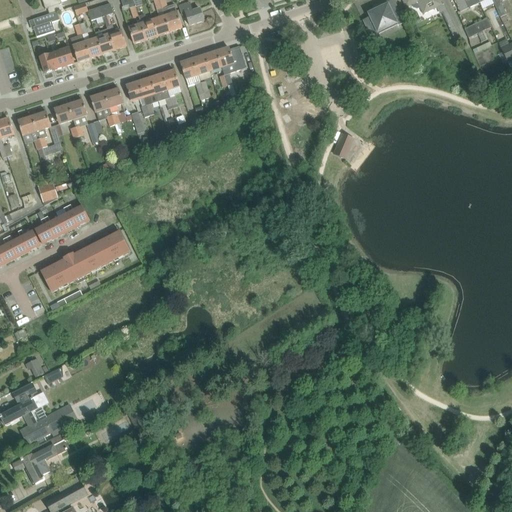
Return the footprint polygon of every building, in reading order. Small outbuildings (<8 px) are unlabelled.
[(58,12),(60,12),(64,10),(62,4),(61,0),(42,0),(44,4),(46,4),(50,15),(58,12)] [(133,18),(139,16),(133,0),(122,0),(121,0),(124,7),(130,5),(131,8),(130,8),(133,18)] [(133,0),(139,16),(142,24),(147,40),(159,37),(154,21),(148,22),(145,14),(144,15),(141,6),(143,5),(141,0),(133,0)] [(154,21),(159,37),(171,33),(159,0),(155,0),(154,0),(160,19),(154,21)] [(159,0),(171,33),(183,29),(178,13),(175,5),(168,7),(165,0),(159,0)] [(403,0),(406,7),(407,8),(413,5),(414,9),(416,10),(420,8),(423,14),(437,7),(442,5),(441,5),(439,0),(403,0)] [(480,3),(478,0),(454,0),(461,13),(480,3)] [(492,0),(502,21),(508,18),(506,15),(507,14),(500,1),(503,0),(492,0)] [(363,21),(374,42),(381,39),(377,31),(396,22),(398,26),(405,23),(399,11),(393,14),(387,1),(373,8),(375,11),(368,14),(370,18),(363,21)] [(187,14),(190,26),(205,21),(200,9),(193,12),(190,3),(180,6),(183,15),(187,14)] [(104,17),(108,29),(109,35),(115,51),(127,47),(122,31),(116,33),(113,25),(111,25),(109,18),(116,15),(116,13),(114,14),(111,4),(100,7),(104,17)] [(75,8),(79,20),(90,16),(86,5),(75,8)] [(99,19),(104,17),(100,7),(92,10),(96,20),(99,19)] [(60,21),(57,13),(50,15),(34,20),(36,27),(34,28),(37,38),(55,32),(52,23),(60,21)] [(478,34),(482,43),(489,39),(485,31),(492,28),(487,19),(465,29),(469,38),(478,34)] [(85,23),(80,25),(91,59),(103,55),(98,39),(91,41),(85,23)] [(147,40),(142,24),(129,28),(135,44),(147,40)] [(91,59),(80,25),(75,26),(81,44),(74,47),(79,63),(91,59)] [(452,27),(449,28),(455,40),(459,38),(459,37),(454,26),(452,27)] [(96,33),(98,39),(103,55),(115,51),(109,35),(108,29),(96,33)] [(511,43),(501,49),(508,63),(511,60),(511,43)] [(230,48),(225,50),(232,72),(235,68),(240,71),(247,69),(240,47),(230,50),(230,48)] [(70,48),(60,51),(65,67),(75,64),(70,48)] [(211,54),(216,70),(223,68),(225,76),(220,77),(223,88),(229,86),(232,96),(234,101),(238,100),(230,74),(231,74),(232,72),(225,50),(211,54)] [(50,52),(49,52),(55,71),(65,67),(60,51),(51,54),(50,52)] [(55,71),(49,52),(39,55),(45,74),(55,71)] [(201,75),(216,70),(211,54),(196,59),(201,75)] [(187,80),(201,75),(196,59),(182,64),(187,80)] [(175,71),(163,75),(168,91),(180,87),(175,71)] [(163,75),(151,79),(159,102),(166,100),(169,110),(174,109),(171,98),(168,91),(163,75)] [(151,79),(139,82),(144,98),(150,116),(155,115),(152,105),(159,102),(151,79)] [(144,98),(139,82),(127,86),(132,102),(141,100),(142,105),(143,107),(142,108),(145,118),(150,116),(144,98)] [(196,85),(199,95),(199,96),(201,102),(212,98),(210,92),(209,92),(206,82),(196,85)] [(120,89),(105,94),(110,109),(124,104),(120,89)] [(99,121),(94,123),(98,137),(99,136),(104,135),(100,122),(108,119),(111,129),(109,129),(110,130),(109,131),(109,133),(111,134),(112,132),(113,135),(118,134),(116,126),(113,116),(110,109),(105,94),(91,98),(96,113),(97,113),(99,121)] [(171,98),(174,109),(179,107),(176,97),(171,98)] [(83,101),(69,105),(74,120),(88,116),(83,101)] [(59,125),(56,126),(59,138),(64,136),(60,125),(74,120),(69,105),(55,110),(59,125)] [(203,106),(196,108),(198,115),(205,113),(203,106)] [(131,111),(134,122),(135,122),(137,128),(143,126),(141,120),(141,119),(138,109),(131,111)] [(33,117),(43,149),(48,147),(45,138),(48,137),(45,130),(50,128),(55,145),(54,146),(56,153),(63,151),(59,138),(56,126),(52,128),(47,112),(33,117)] [(113,116),(116,126),(121,124),(118,114),(113,116)] [(38,151),(43,149),(33,117),(25,119),(24,118),(20,119),(20,121),(19,122),(23,137),(26,145),(35,142),(38,151)] [(169,120),(172,128),(180,125),(177,117),(169,120)] [(9,119),(0,122),(0,132),(2,139),(14,135),(9,119)] [(98,137),(94,123),(87,126),(93,144),(101,142),(99,136),(98,137)] [(81,126),(76,128),(79,137),(84,136),(81,126)] [(79,137),(76,128),(71,130),(74,139),(79,137)] [(0,132),(0,149),(3,159),(8,157),(5,147),(2,139),(0,132)] [(157,136),(160,146),(160,147),(171,144),(170,139),(171,139),(169,132),(157,136)] [(334,155),(346,160),(355,140),(343,135),(334,155)] [(152,148),(152,138),(143,138),(144,149),(152,148)] [(5,147),(8,157),(13,156),(10,145),(5,147)] [(106,160),(110,170),(116,168),(113,158),(106,160)] [(71,176),(64,179),(65,182),(66,181),(70,190),(75,188),(71,176)] [(45,205),(58,198),(54,185),(49,187),(47,182),(42,184),(44,188),(39,189),(45,205)] [(9,198),(12,209),(19,206),(16,195),(9,198)] [(70,212),(78,228),(90,222),(82,206),(74,211),(70,212)] [(67,214),(59,218),(67,233),(78,228),(70,212),(67,214)] [(51,222),(48,224),(55,239),(67,233),(59,218),(51,222)] [(48,224),(44,226),(36,230),(43,245),(55,239),(48,224)] [(21,238),(29,253),(41,247),(33,231),(25,236),(21,238)] [(114,250),(118,257),(122,255),(123,257),(131,253),(120,231),(110,236),(117,249),(114,250)] [(117,249),(110,236),(106,238),(112,251),(114,250),(117,249)] [(10,243),(18,258),(29,253),(21,238),(13,242),(10,243)] [(97,243),(108,264),(115,261),(114,259),(118,257),(114,250),(112,251),(106,238),(97,243)] [(6,245),(0,248),(0,252),(6,264),(18,258),(10,243),(6,245)] [(96,269),(100,266),(101,268),(108,264),(97,243),(88,248),(94,260),(92,262),(96,269)] [(94,260),(88,248),(83,250),(90,263),(92,262),(94,260)] [(83,250),(75,254),(74,254),(74,255),(85,276),(92,273),(91,271),(96,269),(92,262),(90,263),(83,250)] [(63,259),(64,260),(75,281),(76,281),(78,284),(86,280),(84,277),(85,276),(74,255),(74,254),(75,254),(74,254),(63,259)] [(64,260),(55,264),(62,277),(59,278),(63,285),(67,283),(68,285),(75,281),(64,260)] [(55,264),(51,267),(57,279),(59,278),(62,277),(55,264)] [(59,287),(63,285),(59,278),(57,279),(51,267),(41,271),(52,293),(60,289),(59,287)] [(81,291),(65,299),(67,304),(83,296),(81,291)] [(60,308),(67,304),(65,299),(57,303),(60,308)] [(23,330),(14,335),(17,341),(26,337),(23,330)] [(36,360),(26,365),(29,371),(31,369),(36,378),(44,374),(36,360)] [(57,370),(44,376),(49,385),(58,380),(63,377),(62,368),(57,370)] [(2,416),(0,416),(1,419),(2,419),(5,426),(14,421),(24,417),(29,428),(21,432),(29,446),(37,442),(39,446),(47,442),(45,437),(52,434),(55,439),(60,435),(64,433),(62,429),(78,420),(70,405),(38,421),(33,412),(49,404),(44,393),(33,398),(31,395),(38,392),(32,382),(13,392),(17,401),(19,400),(22,406),(2,416)] [(140,410),(129,415),(137,430),(147,424),(140,410)] [(177,427),(173,420),(161,427),(166,434),(177,427)] [(22,461),(13,465),(16,472),(27,467),(36,485),(45,480),(45,479),(44,479),(43,476),(51,472),(45,461),(51,458),(58,454),(54,446),(63,441),(60,435),(55,439),(30,451),(32,455),(23,459),(21,460),(22,461)] [(75,511),(74,508),(71,510),(69,506),(88,495),(81,483),(46,503),(51,511),(75,511)]
